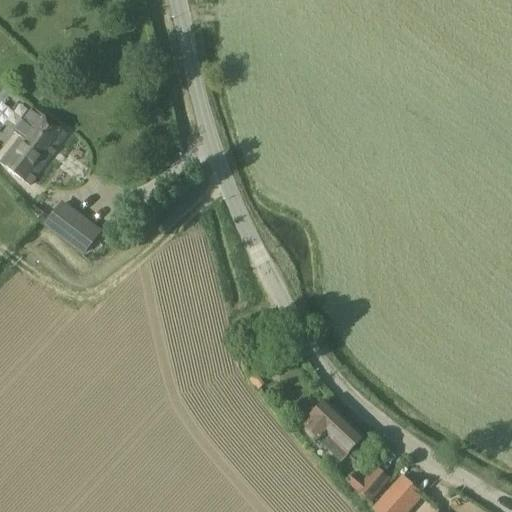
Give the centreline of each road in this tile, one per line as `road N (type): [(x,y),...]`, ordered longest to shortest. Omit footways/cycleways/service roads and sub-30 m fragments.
road 1 (unclassified): [(508,511),(369,417),(315,361),(265,276)]
road 2 (residential): [(265,276),(217,166),(175,0)]
